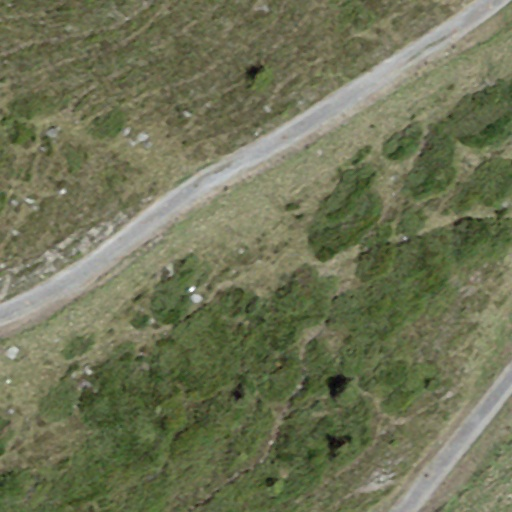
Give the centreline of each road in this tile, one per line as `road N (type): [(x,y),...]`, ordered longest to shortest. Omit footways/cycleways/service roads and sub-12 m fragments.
road 1 (track): [(486,0),(37,305),(0,315)]
road 2 (track): [(413,511),(511,383)]
